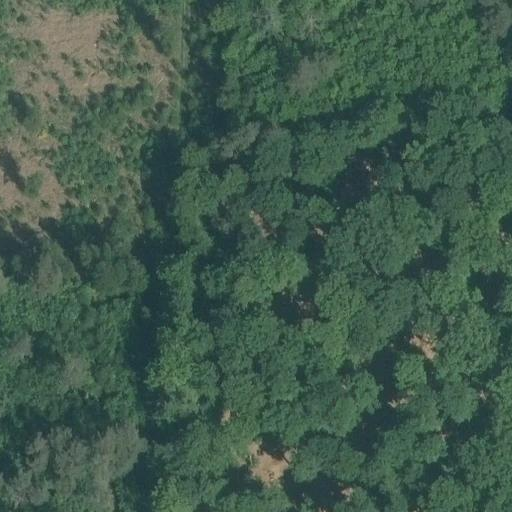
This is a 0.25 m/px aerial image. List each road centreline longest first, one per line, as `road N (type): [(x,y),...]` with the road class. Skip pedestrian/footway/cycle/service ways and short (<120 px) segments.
road 1 (track): [(181,0),(167,511)]
road 2 (track): [(177,174),(360,153),(511,122)]
